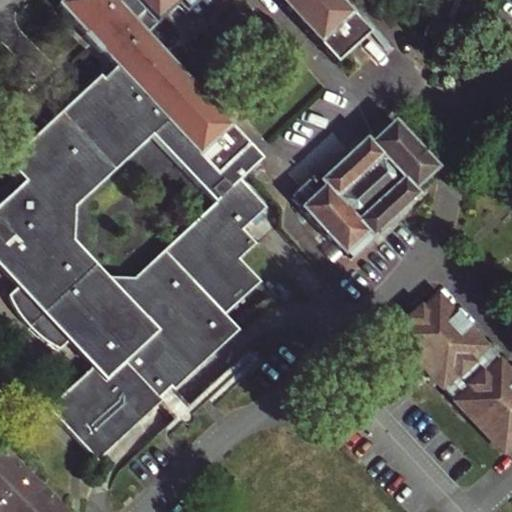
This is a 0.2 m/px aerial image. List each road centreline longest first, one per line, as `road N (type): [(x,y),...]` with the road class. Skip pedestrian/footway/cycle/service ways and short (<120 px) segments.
road 1 (residential): [(323,365),(434,256),(465,128),(511,64)]
road 2 (residential): [(148,511),(231,431),(275,412),(323,365)]
road 3 (residential): [(323,365),(463,511)]
